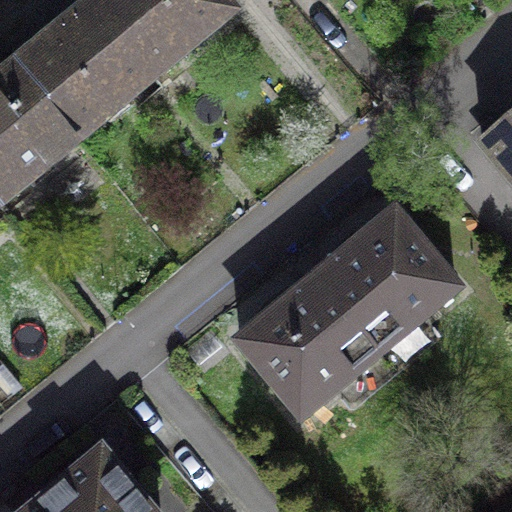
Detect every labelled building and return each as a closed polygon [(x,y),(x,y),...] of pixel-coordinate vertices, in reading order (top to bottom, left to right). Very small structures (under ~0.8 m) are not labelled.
[(222,0),(94,0),(92,1),(154,76),(232,12),(222,0)] [(154,76),(92,1),(15,65),(77,140),(154,76)] [(0,202),(77,140),(15,65),(0,77),(0,202)] [(511,118),(480,145),(511,183),(511,118)] [(316,278),(378,353),(455,289),(393,214),(316,278)] [(316,278),(238,342),(301,417),(378,353),(316,278)] [(146,511),(99,456),(31,511),(146,511)]
